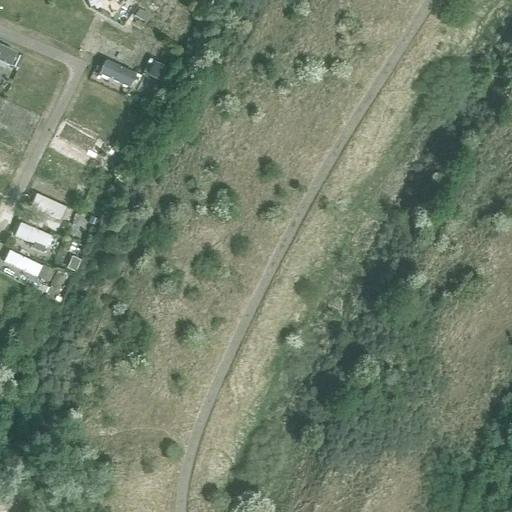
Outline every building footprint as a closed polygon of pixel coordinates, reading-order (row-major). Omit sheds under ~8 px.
[(148,14),(165,0),(145,0),(141,4),(148,14)] [(180,35),(192,10),(181,5),(169,30),(180,35)] [(79,33),(85,21),(54,7),(48,19),(79,33)] [(72,9),(70,14),(79,17),(81,13),(72,9)] [(137,9),(132,16),(144,23),(148,15),(137,9)] [(93,31),(134,49),(140,34),(99,17),(93,31)] [(147,35),(144,41),(153,46),(157,40),(147,35)] [(13,54),(8,65),(15,68),(21,58),(13,54)] [(102,57),(95,72),(126,87),(134,72),(102,57)] [(22,59),(18,68),(27,73),(32,63),(22,59)] [(152,62),(146,76),(161,82),(167,69),(152,62)] [(15,80),(8,96),(43,111),(49,96),(15,80)] [(116,118),(120,105),(85,93),(80,106),(116,118)] [(2,99),(0,103),(0,109),(4,112),(8,102),(2,99)] [(136,116),(131,127),(141,132),(147,121),(136,116)] [(96,138),(89,150),(98,155),(105,143),(96,138)] [(37,177),(73,193),(80,179),(43,163),(37,177)] [(29,191),(23,208),(60,221),(65,204),(29,191)] [(96,204),(90,215),(99,219),(105,208),(96,204)] [(89,215),(86,224),(96,228),(100,220),(89,215)] [(18,220),(12,233),(43,248),(49,234),(18,220)] [(70,256),(65,268),(74,272),(79,260),(70,256)] [(41,265),(35,277),(46,282),(52,270),(41,265)]
